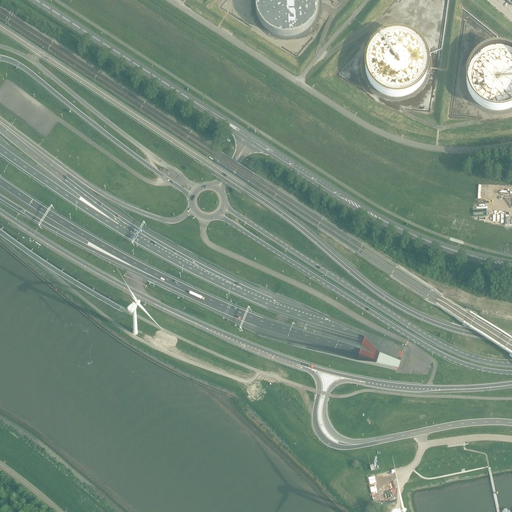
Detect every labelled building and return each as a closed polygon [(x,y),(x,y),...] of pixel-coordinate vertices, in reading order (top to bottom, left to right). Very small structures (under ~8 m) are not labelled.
[(258,18),(259,21),(260,23),(262,26),(264,28),(266,29),(268,31),(271,33),(273,34),(276,35),(278,36),(281,36),(284,37),(287,37),(290,37),(292,36),(295,36),(298,35),(300,33),(303,32),(305,30),(307,29),(309,27),(311,25),(313,22),(314,20),(315,17),(316,15),(317,12),(318,9),(318,6),(318,3),(317,1),(317,0),(255,0),(255,2),(255,5),(255,7),(255,10),(256,13),(257,16),(258,18)] [(367,77),(369,81),(371,84),(374,88),(377,90),(381,93),(385,95),(389,96),(393,96),(398,97),(402,96),(406,95),(410,93),(414,91),(417,88),(420,85),(423,81),(424,78),(426,74),(427,69),(427,65),(427,61),(426,56),(424,52),(422,49),(419,45),(416,42),(413,39),(409,37),(405,36),(401,35),(396,35),(392,35),(388,36),(384,37),(380,39),(376,42),(373,44),(370,48),(368,52),(366,56),(365,60),(365,64),(365,68),(366,73),(367,77)] [(468,91),(469,95),(472,98),(474,101),(478,104),(481,107),(485,108),(489,110),(493,111),(497,111),(501,110),(506,109),(510,108),(511,106),(511,52),(509,51),(505,50),(500,49),(496,49),(492,49),(488,50),(484,52),(480,54),(477,56),(474,59),(471,62),(469,66),(467,70),(466,74),(466,78),(466,82),(466,87),(468,91)] [(400,358),(403,347),(404,347),(367,332),(366,336),(358,361),(358,363),(378,367),(396,371),(396,370),(399,360),(402,361),(403,359),(400,358)] [(346,470),(331,484),(345,499),(350,495),(339,484),(350,474),(346,470)]
